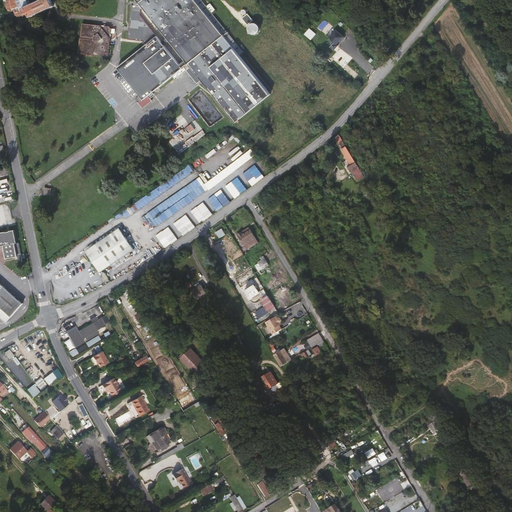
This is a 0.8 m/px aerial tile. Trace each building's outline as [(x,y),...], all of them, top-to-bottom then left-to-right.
[(8,0),(9,7),(14,5),(14,9),(26,7),(27,11),(50,5),(49,0),(8,0)] [(133,0),(137,5),(136,11),(132,10),(128,44),(143,46),(146,50),(119,72),(141,100),(137,103),(141,107),(144,104),(145,105),(183,74),(188,70),(189,69),(192,72),(203,86),(238,128),(274,102),(242,62),(246,59),(215,21),(218,18),(213,12),(209,14),(197,0),(133,0)] [(249,14),(243,18),(249,25),(254,20),(249,14)] [(248,27),(249,31),(252,34),(256,34),(260,32),(260,27),(258,24),(254,22),(250,24),(248,27)] [(85,26),(81,55),(109,60),(114,30),(85,26)] [(336,40),(344,47),(350,40),(342,34),(336,40)] [(511,56),(507,49),(498,55),(505,65),(511,59),(511,56)] [(203,86),(192,72),(188,76),(198,89),(203,86)] [(471,109),(474,115),(482,110),(479,104),(471,109)] [(346,147),(341,150),(349,165),(355,162),(346,147)] [(124,217),(195,174),(191,167),(120,211),(124,217)] [(362,185),(369,181),(360,167),(351,173),(354,178),(357,177),(362,185)] [(201,178),(146,212),(154,226),(209,192),(201,178)] [(379,197),(383,194),(378,185),(374,188),(373,188),(379,197)] [(212,192),(207,197),(218,212),(224,207),(212,192)] [(200,224),(213,215),(204,202),(191,211),(200,224)] [(183,237),(196,227),(186,215),(174,224),(183,237)] [(0,225),(0,243),(4,242),(7,255),(19,252),(20,258),(24,257),(20,239),(18,239),(14,222),(0,225)] [(166,237),(172,244),(178,239),(168,227),(156,236),(160,241),(166,237)] [(219,239),(226,235),(222,229),(215,233),(219,239)] [(255,240),(249,230),(242,233),(241,231),(236,234),(237,236),(244,247),(245,249),(256,242),(255,240)] [(98,253),(88,260),(98,275),(108,267),(110,270),(133,254),(119,234),(96,250),(98,253)] [(96,250),(86,257),(88,260),(98,253),(96,250)] [(270,266),(264,257),(261,259),(262,261),(259,263),(259,265),(255,267),(257,271),(254,273),(255,275),(255,276),(259,273),(261,276),(265,274),(263,270),(270,266)] [(108,267),(98,275),(100,277),(110,270),(108,267)] [(9,321),(23,306),(16,299),(0,283),(0,318),(6,324),(9,321)] [(253,301),(260,296),(257,292),(256,289),(257,288),(254,283),(250,286),(248,289),(250,292),(246,295),(251,303),(254,302),(253,301)] [(210,286),(200,291),(206,300),(215,295),(210,286)] [(271,314),(277,311),(266,293),(262,295),(266,301),(264,303),(268,310),(257,316),(261,322),(271,316),(270,316),(271,315),(271,314)] [(143,315),(138,318),(144,327),(148,334),(154,330),(150,324),(149,324),(143,315)] [(268,325),(276,338),(277,337),(283,333),(284,332),(282,329),(284,328),(283,326),(280,321),(279,319),(268,325)] [(81,336),(72,342),(78,353),(88,347),(86,344),(88,342),(90,345),(103,338),(101,334),(105,332),(104,330),(108,328),(104,322),(100,324),(98,321),(95,323),(97,327),(98,329),(82,338),(81,336)] [(98,329),(97,327),(81,336),(82,338),(98,329)] [(77,330),(68,336),(72,342),(81,336),(77,330)] [(326,343),(321,335),(309,342),(314,350),(326,343)] [(328,347),(326,343),(314,350),(314,351),(317,357),(316,358),(320,365),(328,360),(322,350),(328,347)] [(10,359),(14,356),(9,350),(5,353),(8,356),(7,356),(10,359)] [(287,351),(277,358),(283,369),(287,367),(290,365),(292,364),(290,359),(294,356),(291,353),(289,354),(287,351)] [(193,359),(204,378),(214,372),(203,353),(193,359)] [(109,368),(103,357),(94,362),(97,368),(98,368),(101,373),(109,368)] [(137,366),(143,376),(155,369),(151,362),(149,363),(147,361),(137,366)] [(44,379),(49,386),(58,380),(53,373),(44,379)] [(266,388),(270,395),(281,388),(272,373),(264,378),(268,386),(266,388)] [(34,383),(40,390),(46,386),(41,378),(34,383)] [(118,383),(104,390),(108,396),(111,394),(113,398),(115,402),(125,396),(118,383)] [(8,393),(0,384),(0,395),(3,398),(8,393)] [(33,398),(40,393),(34,385),(27,390),(33,398)] [(59,412),(68,405),(66,402),(63,398),(60,395),(51,402),(59,412)] [(132,406),(140,420),(151,414),(143,400),(132,406)] [(174,415),(170,408),(153,419),(157,425),(163,422),(171,418),(171,417),(174,415)] [(49,424),(52,420),(44,411),(34,420),(43,429),(45,432),(51,427),(49,424)] [(316,414),(312,417),(317,424),(321,421),(316,414)] [(439,422),(431,426),(433,430),(436,428),(438,432),(443,429),(439,422)] [(218,424),(215,426),(220,437),(223,435),(218,424)] [(59,440),(65,435),(58,427),(52,432),(59,440)] [(45,453),(50,449),(32,430),(26,435),(34,444),(35,443),(45,453)] [(152,448),(154,447),(159,455),(161,453),(162,454),(169,450),(168,448),(172,446),(168,439),(170,438),(165,430),(148,440),(152,448)] [(332,449),(340,445),(336,438),(328,442),(332,449)] [(19,460),(28,450),(19,442),(10,451),(19,460)] [(29,450),(34,455),(38,451),(33,446),(29,450)] [(157,463),(159,467),(187,450),(185,446),(157,463)] [(46,455),(50,459),(54,453),(50,450),(46,455)] [(84,457),(78,450),(68,459),(72,463),(74,466),(84,457)] [(344,460),(354,454),(352,450),(342,456),(344,460)] [(366,451),(349,461),(353,467),(370,458),(366,451)] [(261,458),(253,463),(268,486),(276,481),(261,458)] [(456,463),(470,486),(478,481),(463,458),(456,463)] [(357,468),(349,472),(354,481),(362,477),(357,468)] [(191,488),(183,474),(172,480),(177,487),(180,486),(184,493),(191,488)] [(218,488),(227,483),(224,478),(215,484),(218,488)] [(215,492),(211,486),(205,490),(208,495),(215,492)] [(262,488),(258,490),(266,502),(269,500),(266,495),(267,495),(262,488)] [(103,496),(97,490),(93,493),(94,494),(99,500),(103,496)] [(238,511),(244,511),(237,499),(232,501),(238,511)] [(53,511),(51,509),(52,509),(45,502),(41,506),(46,511),(53,511)]
